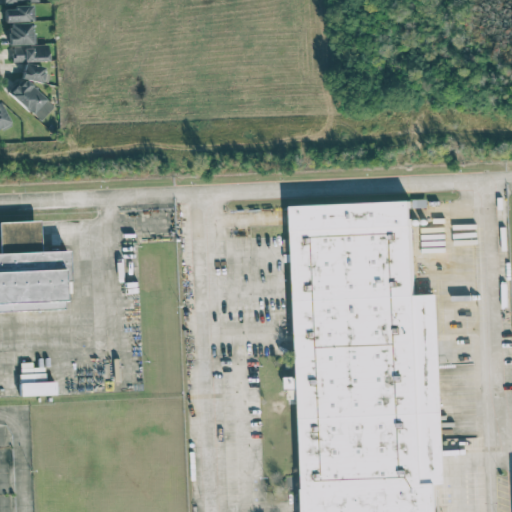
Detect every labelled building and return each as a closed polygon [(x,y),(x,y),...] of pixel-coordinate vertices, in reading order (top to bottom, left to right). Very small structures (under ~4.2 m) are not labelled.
[(4,22),(32,21),(31,6),(4,7),(4,22)] [(31,23),(8,23),(8,45),(31,44),(31,23)] [(12,62),(47,61),(47,46),(12,47),(12,62)] [(39,121),(55,102),(39,89),(49,77),(31,62),(6,93),(39,121)] [(0,128),(9,123),(0,105),(0,128)] [(292,205),(297,376),(285,377),(285,389),(299,388),(303,511),(436,511),(436,483),(444,483),(437,294),(414,294),(410,201),(292,205)] [(0,310),(62,309),(61,282),(66,281),(65,250),(38,251),(37,220),(0,221),(0,310)] [(54,395),(54,382),(18,383),(19,396),(54,395)]
